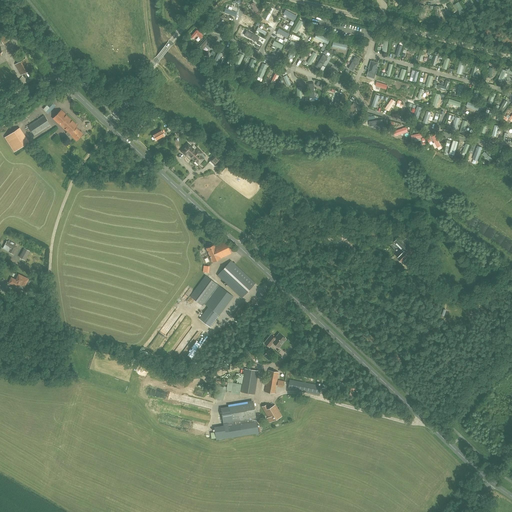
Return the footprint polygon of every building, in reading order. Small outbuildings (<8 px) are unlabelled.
[(259,12),(253,2),(249,4),(256,15),(259,12)] [(464,10),(458,2),(455,4),(460,12),(464,10)] [(271,10),(267,8),(262,18),(265,20),(271,10)] [(223,19),(220,16),(209,23),(212,27),(223,19)] [(305,22),(301,19),(295,27),(299,30),(305,22)] [(196,29),(190,36),(193,39),(197,35),(200,38),(203,35),(196,29)] [(330,39),(316,33),(314,38),(327,44),(330,39)] [(206,38),(198,47),(201,50),(206,45),(210,49),(213,45),(206,38)] [(299,45),(290,41),(288,45),(298,49),(299,45)] [(347,45),(332,41),(331,47),(346,50),(347,45)] [(281,47),(271,42),(269,45),(271,46),(270,49),(277,52),(278,50),(280,50),(281,47)] [(229,45),(224,56),(227,57),(232,47),(229,45)] [(219,50),(215,59),(219,61),(224,52),(219,50)] [(317,54),(313,52),(306,62),(310,65),(317,54)] [(244,55),(240,53),(234,65),(238,67),(244,55)] [(251,71),(258,60),(254,57),(247,69),(251,71)] [(30,70),(27,63),(28,63),(26,59),(15,64),(21,75),(30,70)] [(465,61),(460,59),(456,73),(461,74),(465,61)] [(355,66),(345,61),(343,65),(353,70),(355,66)] [(371,61),(367,72),(368,72),(367,76),(374,79),(376,75),(379,67),(377,67),(378,63),(371,61)] [(264,62),(258,75),(263,77),(269,64),(264,62)] [(328,72),(317,66),(315,69),(326,75),(328,72)] [(278,81),(282,70),(278,68),(273,80),(278,81)] [(506,70),(502,69),(498,80),(502,82),(506,70)] [(324,78),(313,72),(311,76),(322,82),(324,78)] [(350,80),(339,73),(337,77),(348,84),(350,80)] [(288,84),(292,82),(288,74),(284,76),(288,84)] [(450,81),(446,80),(444,86),(439,85),(438,89),(447,91),(450,81)] [(495,94),(491,92),(487,103),(491,104),(495,94)] [(380,96),(375,94),(371,106),(376,108),(380,96)] [(461,102),(449,98),(448,103),(460,107),(461,102)] [(395,102),(392,99),(384,108),(388,111),(395,102)] [(508,102),(504,100),(499,109),(503,111),(508,102)] [(48,114),(55,106),(50,101),(43,109),(48,114)] [(479,106),(468,102),(466,106),(478,110),(479,106)] [(422,108),(417,106),(413,117),(418,119),(422,108)] [(77,140),(83,134),(76,127),(77,125),(61,110),(53,118),(77,140)] [(431,112),(427,110),(423,122),(427,124),(431,112)] [(50,125),(44,115),(28,126),(35,136),(50,125)] [(146,124),(138,117),(136,120),(143,126),(146,124)] [(460,118),(455,117),(451,131),(455,132),(460,118)] [(467,121),(463,120),(459,132),(464,133),(467,121)] [(397,135),(409,131),(408,126),(395,130),(397,135)] [(29,142),(19,128),(5,138),(14,152),(29,142)] [(156,140),(165,135),(162,130),(153,135),(156,140)] [(437,133),(433,135),(439,146),(442,144),(437,133)] [(199,164),(204,159),(200,155),(202,153),(197,148),(195,150),(188,144),(181,151),(187,156),(188,154),(199,164)] [(474,159),(480,160),(483,146),(478,144),(474,159)] [(492,159),(485,152),(482,155),(490,161),(492,159)] [(220,160),(215,155),(210,160),(215,165),(220,160)] [(403,262),(414,251),(410,246),(412,244),(406,238),(403,241),(399,237),(394,241),(404,251),(397,257),(403,262)] [(214,245),(206,248),(213,262),(231,253),(224,240),(214,245)] [(13,244),(8,242),(6,245),(12,248),(10,252),(14,254),(17,247),(16,246),(17,245),(14,243),(13,244)] [(242,298),(255,283),(231,260),(217,275),(242,298)] [(11,278),(9,283),(18,287),(20,284),(25,286),(28,279),(19,274),(15,281),(11,279),(11,278)] [(198,302),(213,281),(205,275),(190,296),(198,302)] [(208,325),(217,313),(219,315),(233,296),(218,285),(204,304),(208,307),(199,319),(208,325)] [(243,303),(242,304),(233,317),(238,321),(248,307),(243,303)] [(279,347),(286,339),(279,333),(275,338),(271,335),(264,343),(269,347),(273,342),(279,347)] [(272,356),(267,352),(264,356),(269,360),(272,356)] [(242,393),(245,393),(245,394),(255,395),(258,372),(245,370),(242,393)] [(275,394),(279,372),(268,370),(264,391),(275,394)] [(321,386),(290,380),(288,389),(319,395),(321,386)] [(242,384),(228,382),(227,390),(232,391),(231,394),(240,395),(240,393),(242,385),(242,384)] [(223,400),(226,387),(221,386),(215,384),(212,398),(218,399),(223,400)] [(216,439),(258,433),(254,402),(228,406),(231,422),(225,423),(226,425),(214,427),(216,439)] [(269,423),(281,416),(279,412),(275,405),(268,409),(266,405),(262,407),(268,418),(267,418),(269,423)]
